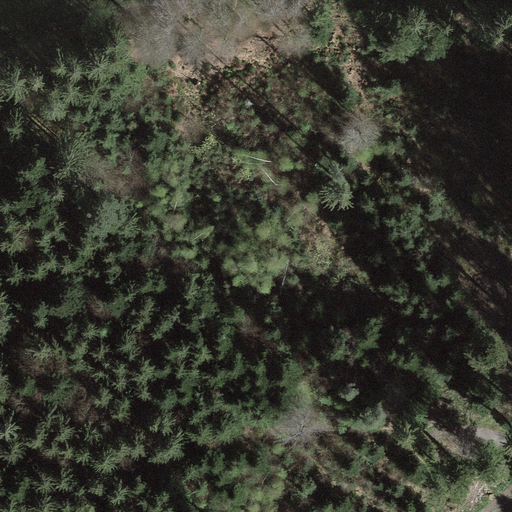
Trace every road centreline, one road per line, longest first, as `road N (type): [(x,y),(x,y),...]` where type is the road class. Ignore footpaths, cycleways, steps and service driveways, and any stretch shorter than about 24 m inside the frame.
road 1 (track): [(0,453),(138,460),(299,422),(511,437)]
road 2 (track): [(0,46),(168,7),(511,10)]
